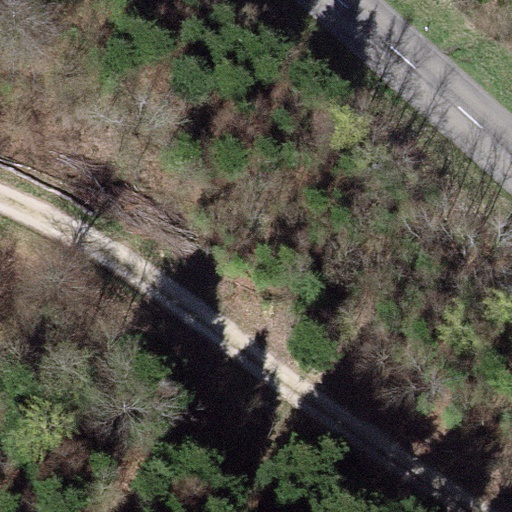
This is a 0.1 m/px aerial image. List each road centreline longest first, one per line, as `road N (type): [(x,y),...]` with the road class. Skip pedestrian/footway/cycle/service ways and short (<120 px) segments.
road 1 (track): [(0,200),(156,277),(349,449),(470,511)]
road 2 (secondary): [(511,163),(332,0)]
